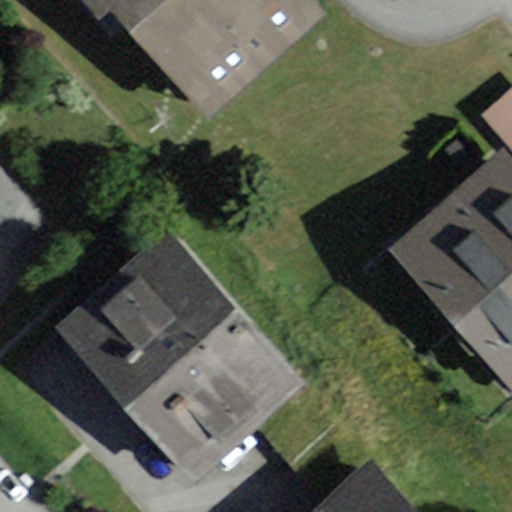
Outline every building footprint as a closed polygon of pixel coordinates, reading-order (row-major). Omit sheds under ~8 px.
[(334,15),(319,0),(104,0),(223,122),(334,15)] [(511,338),(511,151),(496,132),(394,214),(501,347),(511,338)] [(0,262),(36,229),(0,190),(0,262)] [(184,230),(76,323),(212,481),(321,387),(184,230)] [(429,511),(380,456),(315,511),(429,511)]
